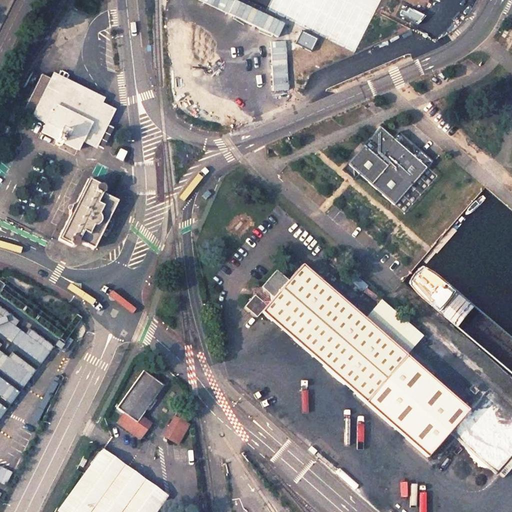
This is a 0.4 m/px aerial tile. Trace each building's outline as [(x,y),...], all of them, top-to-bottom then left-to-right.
[(51,79),(41,75),(23,112),(46,123),(41,132),(77,150),(82,141),(95,147),(113,110),(100,103),(103,98),(53,74),(51,79)] [(377,129),(340,171),(344,175),(353,174),(391,207),(427,166),(422,161),(423,157),(419,153),(412,158),(377,129)] [(101,185),(88,179),(76,202),(72,206),(71,209),(70,211),(70,216),(57,239),(71,246),(73,246),(75,245),(77,243),(78,241),(93,249),(117,201),(102,193),(103,190),(103,188),(101,185)] [(255,296),(247,305),(259,316),(264,312),(428,459),(471,412),(305,264),(291,280),(279,269),(264,287),(255,288),(255,296)] [(0,352),(0,416),(32,370),(0,352)] [(164,386),(145,371),(123,401),(133,408),(139,399),(148,406),(148,407),(148,408),(164,386)] [(143,415),(148,408),(148,407),(148,406),(139,399),(133,408),(123,401),(118,408),(125,415),(118,425),(139,440),(153,423),(143,415)] [(188,426),(176,418),(171,428),(184,435),(188,426)] [(180,443),(184,435),(171,428),(167,436),(180,443)] [(150,511),(163,495),(103,452),(59,511),(58,511),(150,511)]
